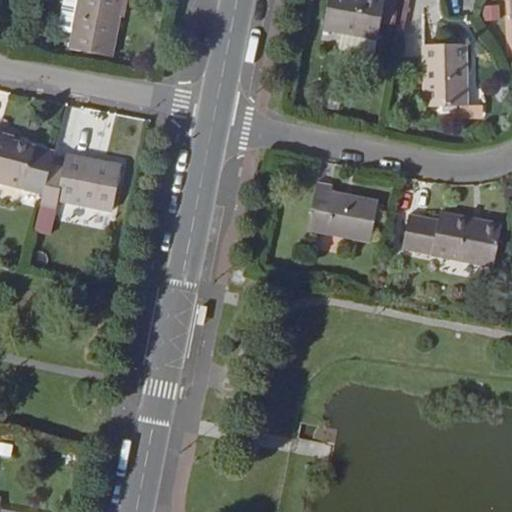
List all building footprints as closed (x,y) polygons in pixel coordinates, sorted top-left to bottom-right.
[(79,0),(69,50),(112,59),(123,0),(79,0)] [(123,0),(121,18),(126,20),(129,0),(123,0)] [(330,0),(324,30),(343,34),(340,48),(343,52),(372,57),(376,54),(382,23),(395,26),(398,12),(385,9),(386,0),(330,0)] [(467,45),(425,46),(427,108),(468,107),(467,45)] [(1,134),(0,133),(0,183),(44,195),(52,165),(56,153),(15,142),(0,138),(1,134)] [(0,138),(15,142),(16,138),(1,134),(0,138)] [(64,168),(52,165),(44,195),(41,208),(56,211),(59,202),(113,212),(123,167),(66,156),(64,168)] [(334,187),(318,184),(309,230),(372,243),(374,232),(384,233),(386,219),(377,217),(380,203),(333,193),(334,187)] [(439,222),(410,217),(404,250),(495,267),(503,226),(441,214),(439,222)]
